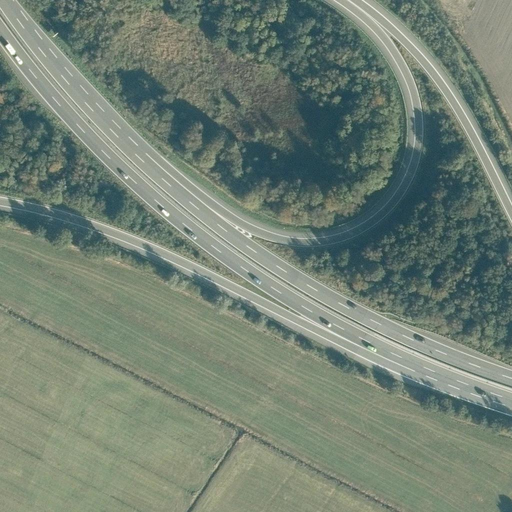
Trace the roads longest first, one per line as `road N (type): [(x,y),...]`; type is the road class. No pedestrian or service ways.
road 1 (motorway): [(0,29),(85,136),(143,189),(242,269),(349,334)]
road 2 (motorway): [(344,0),(381,36),(408,85),(412,157),(394,196),(363,224),(319,241),(205,215)]
road 3 (motorway): [(0,202),(104,230),(305,324),(349,334)]
road 4 (motorway): [(511,379),(349,310),(205,215)]
road 5 (motorway): [(205,215),(98,116),(3,0)]
road 6 (motorway): [(511,210),(427,64),(391,25),(350,0)]
